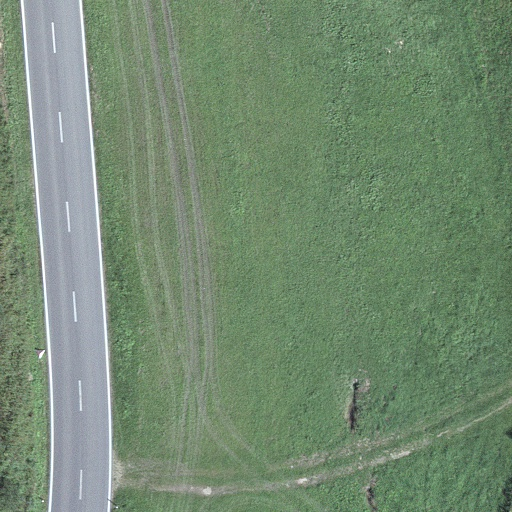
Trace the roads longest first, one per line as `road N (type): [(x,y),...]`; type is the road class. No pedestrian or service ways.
road 1 (secondary): [(52,0),(77,317),(80,511)]
road 2 (track): [(84,471),(179,484),(349,465),(397,450),(511,390)]
